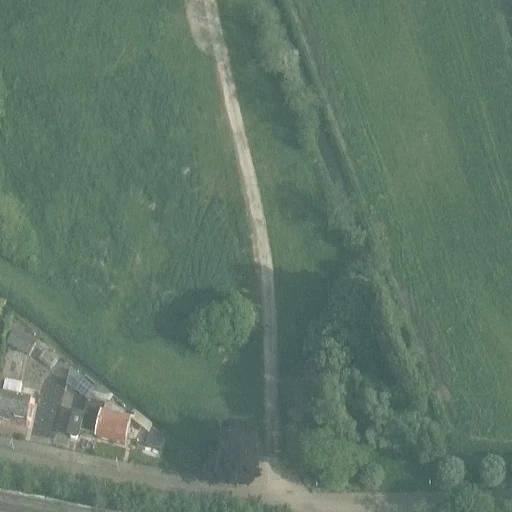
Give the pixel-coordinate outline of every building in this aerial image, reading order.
[(7,346),(29,358),(35,347),(13,335),(7,346)] [(81,382),(73,392),(88,404),(93,392),(81,382)] [(0,421),(26,427),(31,401),(22,399),(24,388),(5,385),(0,410),(0,421)] [(106,409),(88,404),(80,434),(97,438),(96,440),(125,447),(131,422),(104,415),(106,409)] [(160,454),(164,440),(152,430),(145,449),(160,454)]
